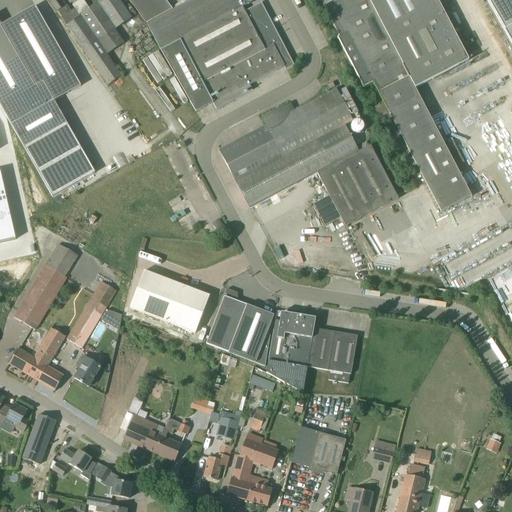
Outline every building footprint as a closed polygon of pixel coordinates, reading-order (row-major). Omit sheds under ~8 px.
[(108,85),(116,79),(121,76),(107,55),(124,43),(115,29),(131,18),(118,0),(100,0),(80,14),(81,16),(80,17),(74,9),(71,11),(66,5),(65,6),(61,0),(48,0),(66,26),(67,26),(108,85)] [(165,0),(128,0),(147,24),(173,10),(165,0)] [(182,0),(185,4),(174,12),(173,10),(147,24),(160,50),(196,112),(213,103),(216,109),(252,90),(249,85),(284,67),(286,69),(293,66),(275,31),(273,31),(271,26),(272,26),(261,4),(245,12),(242,8),(251,3),(249,0),(182,0)] [(468,59),(436,0),(329,0),(331,3),(323,7),(339,37),(337,38),(363,88),(373,83),(383,103),(374,107),(380,118),(389,113),(441,212),(471,196),(455,167),(464,162),(453,142),(445,146),(414,87),(468,59)] [(511,0),(486,0),(511,45),(511,0)] [(0,105),(24,148),(67,124),(54,101),(80,86),(34,6),(0,25),(0,105)] [(250,209),(317,174),(359,152),(345,125),(353,121),(336,89),(274,121),(273,120),(264,124),(265,126),(219,151),(236,183),(250,209)] [(351,110),(352,113),(353,115),(358,113),(345,89),(340,91),(343,96),(341,97),(344,103),(347,102),(348,104),(345,105),(348,111),(351,110)] [(359,152),(317,174),(329,196),(313,204),(325,226),(340,218),(345,227),(398,199),(370,146),(359,152)] [(0,171),(0,243),(16,240),(0,171)] [(14,318),(35,331),(67,278),(64,277),(77,256),(58,244),(14,318)] [(209,296),(144,271),(129,308),(195,333),(209,296)] [(88,337),(116,292),(102,283),(74,328),(88,337)] [(265,367),(270,336),(266,334),(274,316),(235,301),(235,292),(227,289),(206,344),(265,367)] [(276,339),(283,340),(279,363),(268,361),(266,373),(303,394),(306,375),(315,318),(300,316),(301,312),(288,310),(288,314),(281,313),(276,339)] [(88,337),(74,328),(67,340),(81,349),(88,337)] [(18,349),(17,349),(17,350),(9,363),(9,362),(8,363),(9,364),(39,382),(48,367),(65,337),(51,329),(34,358),(18,349)] [(349,375),(351,375),(357,336),(314,329),(308,368),(330,371),(328,380),(348,384),(349,375)] [(81,366),(74,379),(88,387),(100,367),(83,357),(78,364),(81,366)] [(54,392),(58,386),(64,376),(48,367),(39,382),(54,392)] [(253,375),(249,383),(270,392),(274,384),(253,375)] [(206,413),(211,415),(212,415),(215,403),(209,401),(206,413)] [(2,416),(0,419),(0,423),(2,425),(0,429),(10,434),(12,430),(13,427),(24,433),(30,421),(23,418),(27,411),(14,403),(11,408),(6,418),(2,416)] [(234,415),(221,412),(220,417),(221,417),(216,435),(229,439),(234,421),(239,422),(240,417),(234,415)] [(250,425),(258,428),(260,429),(264,417),(255,414),(250,425)] [(55,421),(48,418),(39,415),(23,459),(39,465),(55,421)] [(165,429),(134,415),(130,423),(123,440),(154,453),(165,429)] [(165,429),(154,453),(174,462),(182,445),(165,438),(167,433),(172,435),(174,430),(186,435),(189,428),(186,426),(188,422),(182,420),(181,424),(169,419),(165,429)] [(346,440),(319,433),(302,429),(301,428),(291,463),(310,468),(309,472),(310,472),(310,470),(318,472),(319,470),(336,475),(346,440)] [(499,443),(501,437),(491,433),(485,450),(497,455),(501,444),(499,443)] [(245,439),(245,440),(239,456),(237,455),(226,496),(267,507),(272,490),(254,485),(256,478),(249,476),(253,462),(272,469),(278,451),(258,444),(245,439)] [(376,441),(374,447),(371,459),(390,464),(395,446),(376,441)] [(82,473),(84,470),(91,474),(96,465),(90,461),(91,459),(90,458),(91,457),(86,454),(85,455),(78,451),(75,456),(65,449),(60,458),(70,464),(69,465),(82,473)] [(416,449),(414,462),(429,465),(432,452),(416,449)] [(7,455),(7,467),(15,467),(16,456),(7,455)] [(209,458),(206,468),(203,477),(217,481),(220,468),(226,470),(229,458),(219,455),(217,460),(209,458)] [(52,470),(62,477),(66,470),(56,463),(52,470)] [(411,464),(410,466),(408,476),(405,475),(396,511),(416,511),(424,480),(422,479),(424,467),(411,464)] [(111,471),(104,467),(97,478),(113,487),(111,496),(129,499),(131,484),(117,481),(118,478),(110,473),(111,471)] [(354,489),(351,501),(348,511),(367,511),(372,493),(354,489)] [(126,511),(127,510),(110,507),(111,502),(88,497),(87,505),(97,506),(96,511),(97,511),(126,511)]
